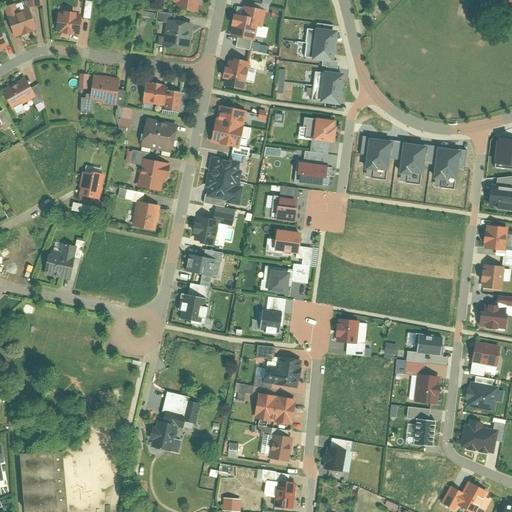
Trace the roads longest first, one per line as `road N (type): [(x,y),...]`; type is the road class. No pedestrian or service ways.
road 1 (residential): [(481,127),(447,431),(449,451),(463,464),(511,482)]
road 2 (residential): [(208,75),(177,246),(164,300),(150,319)]
road 3 (residential): [(338,0),(362,77),(381,105),(442,129),(481,127)]
road 4 (residential): [(208,75),(44,51),(0,71)]
road 5 (residential): [(318,361),(310,511)]
road 6 (residential): [(0,281),(140,315)]
